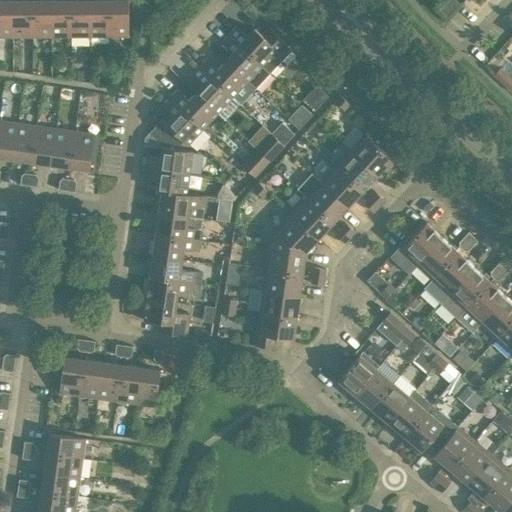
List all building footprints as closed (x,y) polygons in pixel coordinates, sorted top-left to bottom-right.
[(0,0),(0,36),(13,37),(12,0),(0,0)] [(13,37),(32,37),(32,0),(12,0),(13,37)] [(32,37),(51,36),(51,0),(32,0),(32,37)] [(51,36),(70,36),(70,0),(51,0),(51,36)] [(70,36),(89,36),(89,0),(84,0),(70,0),(70,36)] [(89,0),(89,36),(108,36),(108,0),(89,0)] [(128,0),(108,0),(108,36),(128,36),(128,0)] [(261,65),(270,73),(292,50),(268,28),(262,35),(255,28),(247,36),(236,26),(228,34),(261,65)] [(246,81),(261,65),(228,34),(221,43),(232,53),(225,60),(246,81)] [(232,97),(246,81),(225,60),(218,68),(207,57),(199,66),(232,97)] [(217,112),(232,97),(199,66),(191,74),(202,84),(195,92),(217,112)] [(502,83),(509,77),(499,68),(493,75),(502,83)] [(511,79),(509,77),(502,83),(511,92),(511,91),(511,79)] [(202,128),(217,112),(195,92),(188,99),(177,89),(169,98),(202,128)] [(344,110),(349,104),(340,95),(334,101),(344,110)] [(149,133),(148,133),(163,147),(164,147),(176,148),(183,141),(187,145),(202,128),(169,98),(162,106),(173,116),(166,124),(161,120),(149,133)] [(303,123),(312,113),(304,107),(295,116),(303,123)] [(18,123),(0,120),(0,157),(13,159),(18,123)] [(271,133),(284,145),(294,134),(282,122),(271,133)] [(37,126),(18,123),(13,159),(32,161),(37,126)] [(55,128),(37,126),(32,161),(51,164),(55,128)] [(74,131),(55,128),(51,164),(69,167),(74,131)] [(94,134),(74,131),(69,167),(89,169),(94,134)] [(146,155),(144,167),(189,173),(192,151),(176,148),(164,147),(163,147),(148,133),(145,137),(144,145),(162,148),(161,157),(146,155)] [(271,133),(257,149),(270,161),(284,145),(271,133)] [(365,133),(349,149),(377,175),(392,158),(365,133)] [(242,165),(255,177),(270,161),(257,149),(242,165)] [(349,149),(335,165),(362,190),(377,175),(349,149)] [(335,165),(320,181),(347,206),(362,190),(335,165)] [(156,191),(161,191),(186,194),(186,193),(189,173),(144,167),(143,178),(158,180),(156,191)] [(28,185),(30,173),(24,172),(21,175),(20,184),(28,185)] [(30,173),(28,185),(37,186),(38,177),(36,174),(30,173)] [(66,190),(68,179),(62,178),(59,180),(58,189),(66,190)] [(68,179),(66,190),(75,192),(76,182),(74,179),(68,179)] [(333,222),(347,206),(320,181),(306,196),(333,222)] [(263,198),(268,192),(259,183),(253,189),(263,198)] [(226,189),(227,188),(224,184),(219,194),(218,198),(233,200),(235,198),(226,189)] [(161,191),(158,212),(202,218),(205,196),(186,193),(186,194),(161,191)] [(375,191),(369,197),(379,206),(384,200),(375,191)] [(319,237),(333,222),(306,196),(291,212),(319,237)] [(373,212),(379,206),(369,197),(364,203),(373,212)] [(200,240),(202,218),(158,212),(155,233),(200,240)] [(305,252),(319,237),(291,212),(270,235),(268,247),(305,252)] [(0,229),(8,231),(10,222),(0,221),(0,229)] [(400,250),(417,265),(442,237),(426,222),(400,250)] [(345,223),(340,228),(350,237),(355,232),(345,223)] [(344,243),(350,237),(340,228),(334,234),(344,243)] [(8,231),(0,229),(0,238),(7,239),(8,231)] [(468,231),(462,238),(472,246),(477,240),(468,231)] [(198,251),(200,240),(155,233),(152,255),(182,259),(183,249),(198,251)] [(417,265),(432,279),(433,279),(458,252),(442,237),(417,265)] [(468,251),(472,246),(462,238),(459,242),(459,246),(464,251),(468,251)] [(302,274),(305,252),(268,247),(265,268),(302,274)] [(474,267),(458,252),(433,279),(432,279),(423,288),(440,303),(474,267)] [(149,276),(194,282),(202,284),(203,272),(180,269),(182,259),(152,255),(149,276)] [(500,261),(494,267),(503,276),(509,269),(500,261)] [(313,267),(312,275),(324,277),(326,269),(313,267)] [(464,308),(464,309),(490,281),(474,267),(440,303),(455,317),(464,308)] [(499,280),(503,276),(494,267),(490,271),(490,275),(495,280),(499,280)] [(299,295),(302,274),(265,268),(262,290),(299,295)] [(323,285),(324,277),(312,275),(311,283),(323,285)] [(192,294),(194,282),(149,276),(146,298),(176,302),(177,292),(192,294)] [(505,296),(490,281),(464,309),(480,323),(505,296)] [(394,289),(388,283),(380,293),(386,298),(394,289)] [(296,316),(299,295),(262,290),(259,311),(296,316)] [(511,320),(511,302),(505,296),(480,323),(496,338),(511,320)] [(156,332),(186,336),(189,314),(174,312),(176,302),(146,298),(143,320),(158,322),(156,332)] [(224,298),(222,306),(235,308),(236,300),(224,298)] [(234,315),(235,308),(222,306),(221,313),(234,315)] [(274,348),(276,336),(293,338),(296,316),(259,311),(254,345),(274,348)] [(389,312),(376,327),(396,345),(401,340),(409,330),(389,312)] [(511,352),(511,320),(496,338),(511,353),(511,352)] [(196,328),(195,337),(210,339),(212,330),(196,328)] [(415,335),(409,330),(401,340),(407,345),(415,335)] [(85,351),(86,340),(78,338),(77,348),(79,351),(85,351)] [(86,340),(85,351),(91,352),(94,350),(95,341),(86,340)] [(453,341),(444,351),(449,355),(458,346),(453,341)] [(122,357),(124,345),(116,344),(115,353),(117,356),(122,357)] [(124,345),(122,357),(129,357),(132,355),(133,346),(124,345)] [(163,350),(154,349),(153,358),(155,361),(161,362),(163,350)] [(351,396),(352,397),(376,369),(379,366),(362,351),(335,383),(351,396)] [(2,362),(14,363),(15,355),(6,353),(3,355),(2,362)] [(433,368),(442,358),(436,353),(427,363),(433,368)] [(468,354),(459,364),(466,371),(475,361),(468,354)] [(59,392),(79,395),(83,359),(64,356),(59,392)] [(442,358),(433,368),(439,373),(448,364),(442,358)] [(102,362),(83,359),(79,395),(97,398),(102,362)] [(14,363),(2,362),(2,367),(4,370),(13,372),(14,363)] [(97,398),(116,400),(121,364),(102,362),(97,398)] [(116,400),(135,403),(140,367),(121,364),(116,400)] [(160,370),(140,367),(135,403),(155,406),(160,370)] [(352,397),(369,411),(393,383),(376,369),(352,397)] [(369,411),(385,425),(409,396),(393,383),(369,411)] [(385,425),(402,439),(431,405),(414,390),(409,396),(385,425)] [(0,400),(9,401),(10,393),(1,391),(0,391),(0,400)] [(9,401),(0,400),(0,408),(8,410),(9,401)] [(457,427),(431,405),(402,439),(419,453),(423,449),(435,434),(444,442),(457,427)] [(435,456),(450,469),(474,440),(458,426),(457,427),(444,442),(435,434),(423,449),(434,457),(435,456)] [(46,453),(82,458),(85,438),(49,433),(46,453)] [(450,469),(467,483),(491,454),(498,446),(482,433),(475,441),(474,440),(450,469)] [(23,450),(35,451),(35,445),(33,442),(24,441),(23,450)] [(35,451),(23,450),(22,458),(31,459),(34,457),(35,451)] [(80,477),(82,458),(46,453),(44,472),(80,477)] [(467,483),(474,489),(466,498),(470,501),(463,509),(465,511),(470,511),(477,505),(477,504),(483,496),(484,497),(508,468),(491,454),(467,483)] [(511,471),(508,468),(484,497),(501,511),(511,497),(511,471)] [(44,472),(41,491),(77,496),(80,477),(44,472)] [(430,482),(436,487),(444,477),(438,472),(430,482)] [(450,482),(444,477),(436,487),(442,492),(450,482)] [(17,488),(29,489),(30,483),(28,480),(19,479),(17,488)] [(29,489),(17,488),(16,496),(26,497),(29,495),(29,489)] [(41,491),(39,510),(54,511),(74,511),(77,496),(41,491)]
